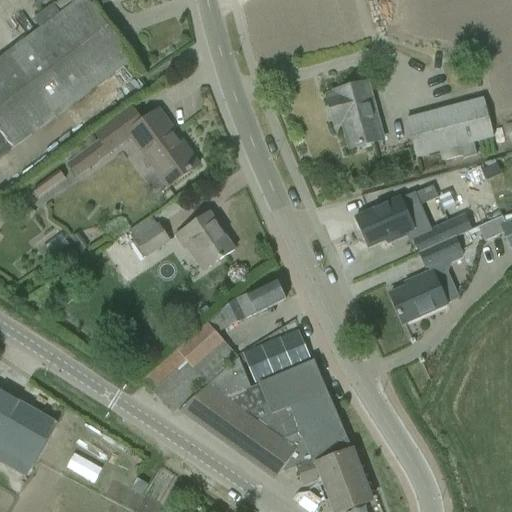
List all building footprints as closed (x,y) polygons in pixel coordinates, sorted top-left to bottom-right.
[(63,0),(35,22),(40,31),(4,58),(0,60),(0,160),(131,62),(92,8),(95,7),(89,0),(63,0)] [(312,0),(312,1),(308,3),(322,48),(345,40),(332,0),(312,0)] [(0,42),(8,53),(37,30),(26,16),(0,35),(0,42)] [(350,150),(369,145),(382,141),(366,85),(334,93),(334,95),(327,97),(332,115),(339,113),(350,150)] [(484,99),(405,120),(416,160),(444,153),(446,163),(461,159),(461,160),(476,156),(473,145),(493,140),(484,99)] [(166,190),(172,186),(198,166),(158,112),(142,124),(131,110),(115,121),(96,136),(101,143),(69,167),(77,178),(129,139),(166,190)] [(39,201),(66,181),(59,171),(32,191),(39,201)] [(400,200),(356,219),(369,249),(396,237),(398,240),(407,236),(410,242),(413,240),(431,232),(415,194),(400,200)] [(0,208),(0,229),(1,230),(10,214),(0,208)] [(208,270),(234,252),(209,215),(193,226),(175,237),(184,251),(192,245),(208,270)] [(471,232),(476,229),(477,229),(480,228),(473,215),(465,218),(464,217),(413,240),(420,255),(454,239),(471,232)] [(169,244),(158,228),(150,217),(128,232),(136,243),(134,245),(145,260),(169,244)] [(480,228),(477,230),(483,243),(503,234),(511,253),(511,220),(505,224),(502,218),(480,228)] [(454,239),(420,255),(426,269),(461,254),(454,239)] [(360,280),(364,290),(398,276),(393,265),(360,280)] [(447,306),(432,273),(416,281),(417,284),(390,296),(403,325),(447,306)] [(172,415),(236,359),(215,334),(223,327),(226,332),(267,311),(285,302),(285,301),(276,282),(258,291),(235,303),(157,370),(143,383),(142,384),(152,395),(153,394),(172,415)] [(238,360),(182,409),(243,458),(275,481),(282,472),(285,474),(285,473),(297,468),(304,486),(316,482),(327,511),(328,511),(333,510),(333,511),(346,511),(372,502),(370,498),(352,452),(326,391),(314,362),(259,385),(259,386),(250,389),(238,360)] [(0,392),(0,451),(32,470),(45,446),(57,425),(0,392)] [(141,497),(147,487),(137,481),(131,491),(141,497)]
